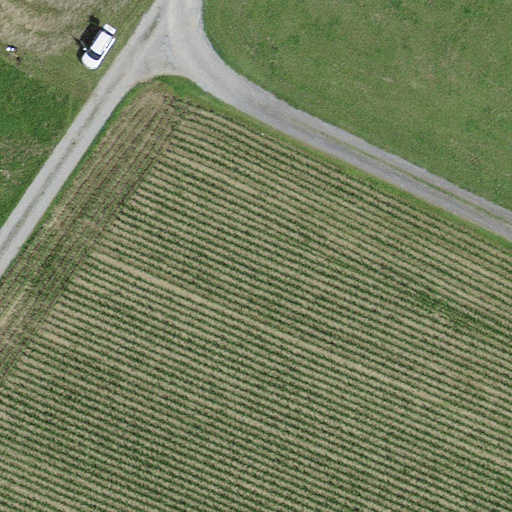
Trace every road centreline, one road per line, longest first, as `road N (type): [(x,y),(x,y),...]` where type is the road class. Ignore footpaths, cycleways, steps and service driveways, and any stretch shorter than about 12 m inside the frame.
road 1 (residential): [(150,35),(236,89),(511,227)]
road 2 (track): [(174,0),(0,255)]
